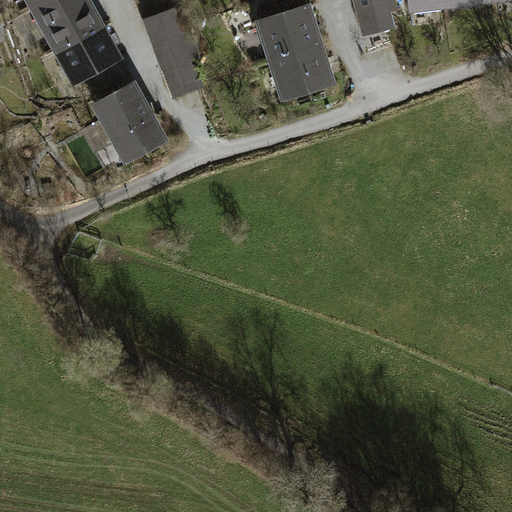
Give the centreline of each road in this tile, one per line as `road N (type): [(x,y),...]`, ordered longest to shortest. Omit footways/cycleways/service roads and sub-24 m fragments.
road 1 (residential): [(511,59),(197,159),(32,230)]
road 2 (residential): [(370,511),(230,413),(105,347),(73,312),(32,230)]
